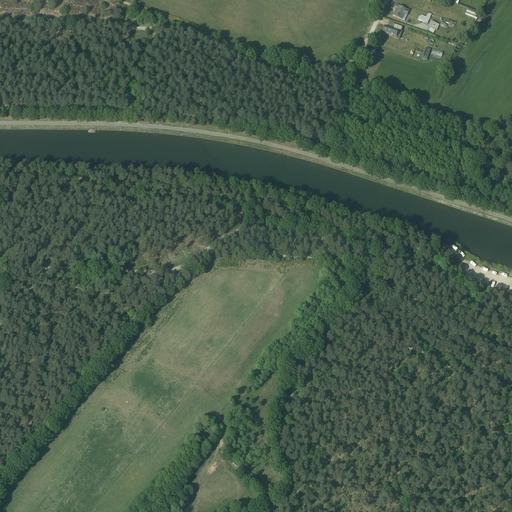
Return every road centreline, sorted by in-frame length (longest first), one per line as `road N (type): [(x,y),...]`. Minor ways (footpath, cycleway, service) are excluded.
road 1 (track): [(456,254),(363,216),(209,179),(0,165)]
road 2 (track): [(342,69),(267,72),(185,31),(154,28)]
road 3 (track): [(511,213),(488,196),(327,147)]
road 4 (track): [(511,125),(479,126),(381,100),(342,69)]
road 5 (track): [(179,268),(0,267)]
road 6 (track): [(203,251),(326,258),(370,276)]
road 7 (track): [(370,276),(511,351)]
road 8 (track): [(154,28),(0,20)]
road 9 (track): [(482,274),(443,274),(335,239)]
